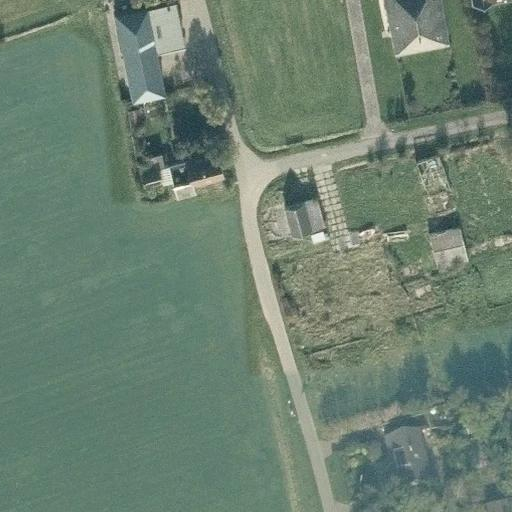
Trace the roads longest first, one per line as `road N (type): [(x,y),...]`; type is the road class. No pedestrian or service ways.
road 1 (unclassified): [(327,511),(239,176)]
road 2 (unclassified): [(239,176),(511,117)]
road 3 (unclassified): [(239,176),(196,0)]
